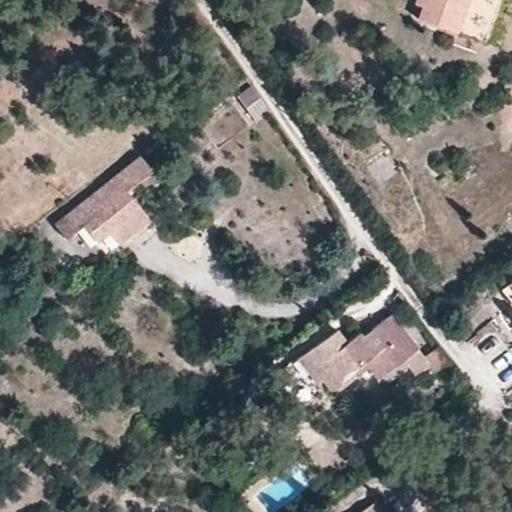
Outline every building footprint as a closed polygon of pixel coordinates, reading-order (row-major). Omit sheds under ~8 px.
[(423,4),(419,18),(486,42),(500,0),(413,0),(413,1),(423,4)] [(253,85),(239,95),(257,120),(270,110),(253,85)] [(385,151),(365,162),(375,180),(395,168),(385,151)] [(141,152),(55,223),(68,238),(85,223),(99,240),(110,230),(124,247),(155,221),(128,188),(153,167),(141,152)] [(511,280),(503,288),(511,300),(511,280)] [(365,335),(356,341),(352,336),(347,341),(336,327),(310,348),(320,362),(315,366),(324,378),(331,387),(367,358),(379,375),(402,357),(409,367),(414,373),(428,363),(391,314),(365,335)] [(365,335),(361,329),(352,336),(356,341),(365,335)] [(310,348),(296,359),(306,373),(310,371),(317,383),(324,378),(315,366),(320,362),(310,348)] [(386,384),(409,367),(402,357),(379,375),(386,384)] [(387,511),(377,499),(359,511),(387,511)]
